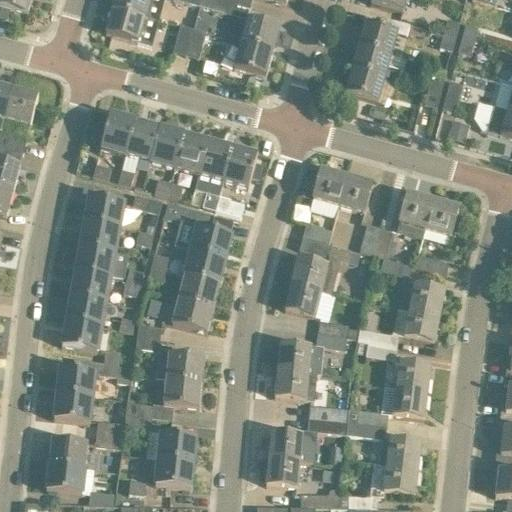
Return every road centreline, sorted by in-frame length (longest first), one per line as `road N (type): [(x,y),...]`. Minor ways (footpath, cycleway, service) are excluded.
road 1 (residential): [(7,511),(48,214),(93,71)]
road 2 (residential): [(228,511),(240,364),(295,128)]
road 3 (residential): [(451,511),(479,305),(506,185)]
road 4 (residential): [(506,185),(295,128)]
road 5 (residential): [(295,128),(93,71)]
road 6 (residential): [(295,128),(329,0)]
